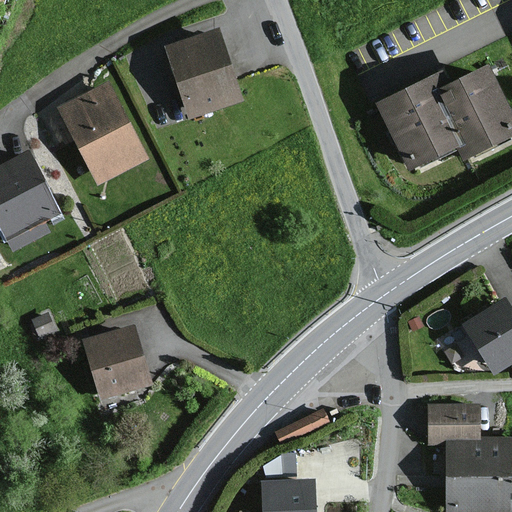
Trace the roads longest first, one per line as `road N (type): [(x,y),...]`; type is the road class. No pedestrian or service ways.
road 1 (residential): [(277,0),(387,293)]
road 2 (secondary): [(177,509),(307,356)]
road 3 (secondary): [(387,293),(511,217)]
road 4 (residential): [(382,511),(393,386)]
